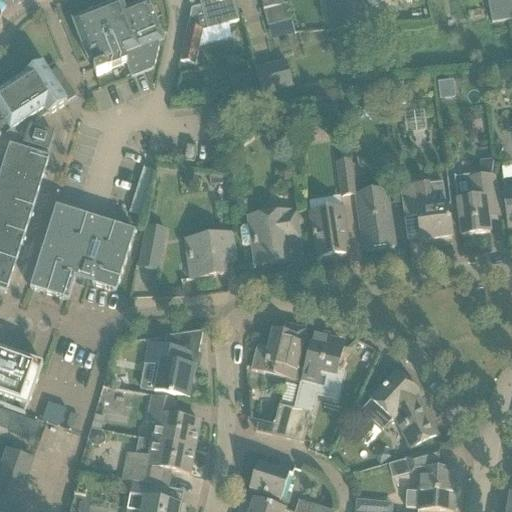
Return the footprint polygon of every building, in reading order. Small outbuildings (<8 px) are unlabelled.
[(198,0),(207,31),(203,32),(199,47),(231,39),(227,26),(239,23),(232,0),(198,0)] [(260,0),(264,13),(267,28),(291,21),(287,7),(284,8),(281,0),(260,0)] [(345,0),(347,12),(334,14),(337,32),(363,28),(358,0),(345,0)] [(511,0),(500,2),(503,23),(511,21),(511,0)] [(159,47),(158,44),(163,42),(147,2),(124,12),(121,4),(72,23),(87,62),(95,59),(99,67),(92,70),(96,78),(107,73),(125,66),(131,80),(153,71),(159,47)] [(187,28),(180,64),(195,67),(199,47),(203,32),(187,28)] [(292,88),(285,63),(254,71),(261,96),(292,88)] [(368,65),(358,66),(359,76),(369,75),(368,65)] [(22,245),(39,192),(38,191),(47,162),(11,150),(14,139),(11,134),(44,113),(47,118),(66,106),(55,89),(47,75),(41,66),(0,93),(0,293),(5,295),(21,245),(22,245)] [(65,83),(56,70),(47,75),(55,89),(65,83)] [(402,84),(387,86),(389,107),(405,105),(402,84)] [(47,155),(53,137),(28,129),(23,148),(47,155)] [(184,163),(193,164),(196,149),(186,147),(184,163)] [(350,162),(336,163),(341,197),(354,196),(350,166),(350,162)] [(361,169),(350,166),(354,196),(360,233),(363,252),(395,248),(392,228),(386,192),(365,195),(361,169)] [(140,219),(155,173),(143,169),(128,215),(140,219)] [(474,180),(454,183),(457,202),(459,218),(462,238),(489,234),(486,209),(499,207),(497,195),(495,177),(474,180)] [(225,186),(224,180),(208,178),(209,188),(225,186)] [(417,218),(421,244),(451,240),(446,205),(431,207),(429,185),(400,189),(404,219),(417,218)] [(503,194),(497,195),(499,207),(500,215),(506,214),(508,231),(511,230),(511,191),(503,192),(503,194)] [(115,295),(135,234),(56,209),(29,291),(68,303),(75,282),(115,295)] [(309,215),(313,239),(316,259),(349,255),(342,210),(309,215)] [(248,226),(242,227),(239,230),(240,244),(244,247),(250,246),(253,268),(286,263),(284,245),(300,242),(296,213),(247,220),(248,226)] [(145,229),(137,272),(157,276),(165,232),(145,229)] [(223,265),(235,264),(232,244),(231,235),(185,242),(191,282),(225,277),(223,265)] [(251,372),(270,377),(293,383),(306,332),(287,328),(285,337),(272,334),(268,350),(257,347),(251,372)] [(154,395),(170,398),(189,402),(195,370),(183,368),(186,353),(198,356),(202,334),(166,339),(164,350),(148,346),(144,366),(156,368),(154,378),(157,379),(154,395)] [(301,386),(300,393),(318,397),(336,402),(343,375),(337,373),(338,369),(343,349),(327,345),(329,338),(313,334),(309,354),(301,386)] [(0,402),(27,412),(42,368),(0,353),(0,402)] [(418,406),(412,401),(418,394),(396,374),(383,389),(361,412),(381,431),(389,422),(391,423),(394,419),(410,452),(419,447),(437,438),(420,405),(418,406)] [(126,402),(126,391),(110,392),(110,402),(126,402)] [(158,419),(153,443),(194,451),(199,426),(174,421),(177,403),(152,399),(148,418),(158,419)] [(48,404),(41,423),(60,430),(66,411),(48,404)] [(286,442),(294,411),(279,407),(271,438),(286,442)] [(294,411),(286,442),(303,446),(310,415),(294,411)] [(14,416),(8,433),(35,442),(41,426),(14,416)] [(91,431),(100,433),(102,424),(93,421),(90,431),(91,431)] [(91,431),(88,441),(92,447),(98,448),(103,445),(104,438),(101,433),(100,433),(91,431)] [(135,483),(134,484),(161,490),(164,472),(189,477),(194,451),(153,443),(150,459),(125,454),(121,481),(135,483)] [(0,482),(23,490),(34,460),(6,451),(0,468),(0,482)] [(407,462),(388,467),(392,481),(411,476),(419,476),(418,493),(405,493),(404,509),(418,510),(417,511),(452,511),(455,474),(444,473),(444,469),(440,452),(420,458),(407,462)] [(249,493),(264,498),(280,503),(288,477),(292,478),(295,469),(280,464),(277,472),(258,466),(249,493)] [(15,511),(23,490),(0,482),(0,511),(15,511)] [(161,490),(134,484),(132,484),(126,511),(183,511),(185,507),(158,502),(161,490)] [(356,501),(354,511),(391,511),(392,504),(356,501)] [(282,511),(253,502),(249,511),(282,511)]
